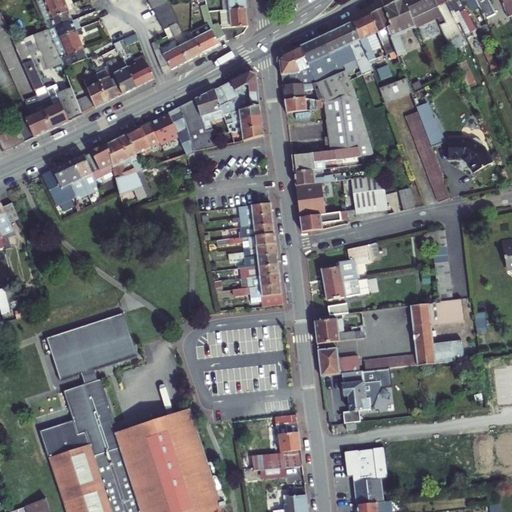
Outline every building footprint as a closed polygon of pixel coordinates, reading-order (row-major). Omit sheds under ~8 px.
[(51,19),(43,0),(37,3),(44,21),(51,19)] [(43,0),(51,19),(68,12),(65,7),(62,0),(43,0)] [(176,0),(146,0),(152,10),(169,2),(177,1),(176,0)] [(228,0),(221,0),(223,11),(229,11),(228,0)] [(228,0),(229,11),(246,9),(244,0),(228,0)] [(387,28),(390,37),(398,34),(399,36),(416,29),(404,0),(401,0),(393,4),(383,9),(389,24),(386,25),(387,28)] [(436,7),(432,0),(404,0),(416,29),(441,16),(436,7)] [(460,12),(465,9),(461,2),(460,0),(450,0),(448,2),(455,14),(460,12)] [(479,8),(474,0),(467,0),(473,11),(479,8)] [(496,14),(488,0),(474,0),(479,8),(485,20),(496,14)] [(510,16),(511,15),(511,1),(511,0),(500,0),(508,17),(510,16)] [(175,16),(169,2),(152,10),(160,24),(175,16)] [(455,14),(448,2),(436,7),(441,16),(445,23),(439,26),(451,52),(464,47),(461,42),(464,41),(457,26),(459,24),(455,14)] [(200,7),(205,25),(191,33),(193,36),(202,55),(219,46),(216,41),(225,37),(221,30),(218,24),(212,26),(208,13),(206,6),(200,7)] [(223,11),(219,12),(221,30),(247,27),(246,9),(229,11),(223,11)] [(370,15),(377,33),(387,28),(386,25),(389,24),(383,9),(376,12),(370,15)] [(465,9),(460,12),(470,33),(470,34),(476,31),(465,9)] [(68,12),(51,19),(54,28),(71,21),(69,16),(68,12)] [(470,33),(460,12),(455,14),(459,24),(465,35),(470,33)] [(352,23),(360,41),(375,34),(377,33),(370,15),(360,20),(352,23)] [(175,16),(160,24),(164,31),(169,28),(176,24),(178,23),(175,16)] [(48,31),(54,28),(51,19),(44,21),(48,30),(48,31)] [(71,21),(75,31),(80,29),(77,22),(76,20),(71,21)] [(71,21),(54,28),(59,37),(75,31),(71,21)] [(343,28),(350,45),(360,41),(352,23),(347,25),(343,28)] [(180,33),(176,24),(169,28),(174,37),(180,33)] [(52,40),(59,37),(54,28),(48,31),(52,40)] [(174,37),(169,28),(164,31),(167,37),(170,43),(175,40),(174,37)] [(321,38),(328,54),(350,45),(343,28),(331,33),(321,38)] [(390,37),(387,28),(377,33),(386,56),(389,55),(391,60),(397,58),(397,57),(390,37)] [(0,40),(10,36),(8,30),(0,33),(0,40)] [(48,30),(24,40),(37,72),(62,63),(60,59),(52,40),(48,31),(48,30)] [(59,37),(66,56),(83,50),(78,38),(75,31),(59,37)] [(136,34),(124,39),(127,46),(139,41),(136,34)] [(375,34),(360,41),(369,63),(376,60),(372,53),(380,49),(375,34)] [(405,51),(399,36),(398,34),(390,37),(397,57),(403,55),(402,52),(405,51)] [(0,47),(13,42),(10,36),(0,40),(0,47)] [(202,55),(193,36),(191,37),(193,41),(179,48),(187,62),(202,55)] [(66,56),(59,37),(52,40),(60,59),(66,56)] [(305,57),(308,64),(328,54),(321,38),(310,43),(300,48),(305,57)] [(31,84),(34,89),(43,86),(37,72),(24,40),(14,44),(16,48),(18,54),(21,60),(24,66),(26,72),(29,78),(31,84)] [(177,44),(175,40),(170,43),(159,48),(163,56),(177,49),(175,45),(177,44)] [(123,50),(119,41),(113,44),(117,53),(118,52),(120,51),(123,50)] [(369,63),(360,41),(350,45),(356,60),(363,76),(373,72),(369,63)] [(16,48),(14,44),(13,42),(0,47),(0,49),(2,54),(16,48)] [(179,48),(177,44),(175,45),(177,49),(163,56),(159,48),(157,42),(151,44),(160,69),(168,66),(171,71),(187,62),(179,48)] [(328,54),(338,75),(345,72),(343,66),(356,60),(350,45),(328,54)] [(5,60),(18,54),(16,48),(2,54),(5,60)] [(296,61),(305,57),(300,48),(290,52),(283,56),(279,63),(281,75),(295,73),(300,71),(296,61)] [(66,56),(60,59),(62,63),(64,68),(87,59),(85,54),(83,50),(66,56)] [(488,51),(486,52),(483,53),(493,74),(498,71),(488,51)] [(7,66),(21,60),(18,54),(5,60),(7,66)] [(338,75),(328,54),(308,64),(309,67),(317,85),(338,75)] [(143,55),(125,63),(126,65),(135,88),(145,84),(154,79),(143,55)] [(308,64),(305,57),(296,61),(300,71),(309,67),(308,64)] [(113,71),(126,65),(125,63),(124,60),(122,61),(117,64),(115,59),(105,63),(107,66),(110,65),(113,71)] [(10,72),(24,66),(21,60),(7,66),(10,72)] [(465,62),(457,66),(467,87),(475,84),(465,62)] [(135,88),(126,65),(113,71),(122,95),(129,92),(135,88)] [(13,78),(26,72),(24,66),(10,72),(13,78)] [(392,76),(388,66),(377,71),(382,81),(392,76)] [(317,85),(309,67),(300,71),(295,73),(281,75),(282,86),(303,85),(312,85),(317,85)] [(109,76),(105,69),(96,73),(97,75),(99,80),(109,76)] [(15,84),(29,78),(26,72),(13,78),(15,84)] [(239,111),(259,107),(256,76),(252,74),(249,72),(214,90),(221,110),(223,115),(239,111)] [(354,92),(345,72),(338,75),(347,95),(359,148),(361,157),(373,155),(354,92)] [(85,86),(99,80),(97,75),(84,82),(85,86)] [(338,75),(317,85),(312,85),(314,90),(315,94),(317,101),(323,102),(324,108),(330,152),(359,148),(347,95),(338,75)] [(109,76),(99,80),(108,103),(113,100),(119,97),(115,90),(109,76)] [(31,84),(29,78),(15,84),(18,90),(31,84)] [(108,103),(99,80),(85,86),(89,96),(95,109),(102,106),(108,103)] [(411,94),(406,80),(391,85),(396,99),(411,94)] [(422,87),(419,82),(412,85),(414,91),(422,87)] [(31,84),(18,90),(20,96),(34,90),(34,89),(31,84)] [(59,91),(56,84),(46,89),(50,100),(58,96),(56,92),(59,91)] [(43,86),(34,89),(34,90),(37,96),(43,110),(60,102),(58,96),(50,100),(46,89),(44,85),(43,86)] [(305,99),(305,96),(304,91),(303,85),(282,86),(283,93),(284,101),(305,99)] [(396,99),(391,85),(379,89),(384,104),(396,99)] [(76,101),(71,87),(59,91),(56,92),(58,96),(60,102),(69,122),(82,116),(76,101)] [(34,90),(20,96),(23,102),(25,101),(37,96),(34,90)] [(196,99),(201,116),(221,110),(214,90),(196,99)] [(31,115),(43,110),(37,96),(25,101),(31,115)] [(82,116),(95,109),(89,96),(76,101),(82,116)] [(201,116),(196,99),(185,105),(181,107),(195,152),(217,148),(211,129),(206,131),(201,116)] [(286,114),(307,112),(305,99),(284,101),(285,107),(286,114)] [(317,101),(305,99),(307,112),(317,111),(317,109),(324,108),(323,102),(317,101)] [(60,102),(43,110),(52,131),(60,127),(69,123),(69,122),(60,102)] [(435,119),(428,104),(416,108),(418,113),(421,121),(424,128),(427,136),(430,144),(432,149),(445,143),(437,120),(435,119)] [(195,152),(181,107),(168,114),(177,133),(176,133),(176,134),(178,139),(186,156),(195,153),(195,152)] [(259,107),(239,111),(241,131),(243,142),(263,136),(262,129),(261,120),(260,111),(259,107)] [(52,131),(43,110),(31,115),(25,118),(34,138),(43,134),(52,131)] [(223,115),(221,110),(201,116),(206,131),(211,129),(209,122),(224,117),(223,115)] [(234,133),(241,131),(239,111),(223,115),(224,117),(229,131),(234,130),(234,133)] [(421,121),(418,113),(406,117),(409,125),(421,121)] [(157,120),(150,124),(159,142),(176,134),(176,133),(177,133),(168,114),(159,118),(160,119),(157,120)] [(34,138),(25,118),(12,123),(15,129),(18,128),(25,142),(34,138)] [(424,128),(421,121),(409,125),(412,133),(424,128)] [(9,132),(4,123),(0,124),(0,136),(4,134),(9,132)] [(141,128),(150,147),(159,142),(150,124),(150,123),(141,128)] [(25,142),(18,128),(15,129),(11,131),(18,146),(25,142)] [(151,148),(150,147),(141,128),(138,129),(126,135),(135,155),(151,148)] [(427,136),(424,128),(412,133),(415,141),(427,136)] [(11,131),(9,132),(4,134),(11,149),(18,146),(11,131)] [(243,142),(241,131),(234,133),(232,134),(234,144),(243,142)] [(11,149),(4,134),(0,136),(0,145),(4,152),(11,149)] [(112,165),(112,167),(136,156),(135,155),(126,135),(116,141),(107,145),(112,165)] [(430,144),(427,136),(415,141),(418,149),(430,144)] [(448,139),(448,161),(462,161),(468,165),(473,174),(492,164),(484,149),(482,148),(483,147),(482,143),(475,140),(472,140),(471,143),(467,141),(468,139),(448,139)] [(432,149),(430,144),(418,149),(420,156),(433,152),(432,149)] [(95,151),(91,153),(99,169),(100,171),(112,165),(107,145),(95,151)] [(313,154),(314,163),(324,162),(361,157),(359,148),(330,152),(313,154)] [(436,160),(433,152),(420,156),(423,164),(436,160)] [(84,157),(91,172),(99,169),(91,153),(84,157)] [(294,174),(315,171),(314,163),(313,154),(292,157),(293,166),(294,174)] [(113,171),(115,180),(136,173),(143,170),(136,156),(112,167),(113,171)] [(73,162),(81,179),(92,174),(91,172),(84,157),(78,159),(73,162)] [(438,168),(436,160),(423,164),(426,172),(438,168)] [(63,166),(71,184),(81,179),(73,162),(68,164),(63,166)] [(324,162),(314,163),(315,171),(323,170),(325,170),(324,162)] [(100,171),(99,169),(91,172),(92,174),(94,180),(113,171),(112,167),(112,165),(100,171)] [(53,171),(41,176),(56,206),(76,197),(75,192),(71,184),(63,166),(53,171)] [(441,175),(438,168),(426,172),(429,180),(441,175)] [(315,171),(317,185),(322,184),(344,181),(344,177),(333,179),(332,176),(331,177),(331,176),(324,177),(323,170),(315,171)] [(296,187),(317,185),(315,171),(294,174),(295,180),(296,187)] [(134,191),(142,187),(136,173),(115,180),(119,193),(120,197),(134,191)] [(94,180),(92,174),(81,179),(88,195),(99,191),(94,180)] [(379,175),(362,178),(368,213),(387,210),(385,195),(379,175)] [(444,183),(441,175),(429,180),(432,188),(444,184),(444,183)] [(355,211),(356,215),(368,213),(362,178),(351,180),(355,211)] [(88,195),(81,179),(71,184),(75,192),(76,197),(76,201),(88,195)] [(321,216),(325,215),(322,184),(317,185),(296,187),(297,201),(300,219),(321,216)] [(447,191),(444,184),(432,188),(435,196),(447,191)] [(142,187),(134,191),(138,200),(138,201),(147,197),(142,187)] [(409,189),(399,192),(403,211),(414,209),(409,189)] [(450,199),(447,191),(435,196),(438,204),(450,199)] [(10,224),(19,219),(12,204),(3,208),(5,213),(10,224)] [(271,204),(251,206),(252,217),(272,215),(272,209),(271,204)] [(240,218),(252,217),(251,206),(238,208),(239,215),(240,218)] [(325,215),(321,216),(322,224),(341,222),(341,221),(346,220),(347,220),(347,216),(346,212),(325,215)] [(0,233),(2,237),(4,236),(14,232),(10,224),(5,213),(0,215),(0,233)] [(272,215),(252,217),(253,227),(273,225),(273,219),(272,215)] [(323,230),(322,224),(321,216),(300,219),(301,225),(302,233),(323,230)] [(252,217),(240,218),(240,223),(241,228),(253,227),(252,217)] [(273,225),(253,227),(255,237),(275,235),(274,229),(273,225)] [(255,237),(253,227),(241,228),(240,229),(241,234),(239,234),(239,235),(231,236),(232,240),(242,238),(255,237)] [(431,241),(445,239),(445,231),(430,232),(431,241)] [(275,235),(255,237),(256,247),(276,245),(275,240),(275,235)] [(4,236),(2,237),(4,247),(6,250),(11,249),(8,238),(5,239),(4,236)] [(256,247),(255,237),(242,238),(243,244),(243,248),(256,247)] [(218,247),(243,244),(242,238),(232,240),(229,240),(217,241),(218,247)] [(446,247),(445,239),(431,241),(432,249),(446,247)] [(511,241),(511,240),(501,242),(504,257),(504,260),(505,260),(506,268),(511,266),(511,241)] [(370,261),(381,259),(378,244),(367,246),(370,261)] [(276,245),(256,247),(257,257),(277,255),(276,250),(276,245)] [(353,259),(355,265),(370,261),(367,246),(347,250),(349,260),(353,259)] [(244,253),(245,259),(257,257),(256,247),(243,248),(244,253)] [(433,257),(447,256),(446,247),(432,249),(433,257)] [(277,255),(257,257),(258,267),(278,265),(277,259),(277,255)] [(448,262),(447,256),(433,257),(434,264),(448,262)] [(258,267),(257,257),(245,259),(246,266),(238,267),(238,269),(240,269),(246,269),(258,267)] [(357,281),(355,265),(353,259),(349,260),(348,260),(348,261),(339,263),(340,268),(342,283),(357,281)] [(435,270),(449,269),(448,262),(434,264),(434,268),(435,270)] [(278,265),(258,267),(259,277),(279,275),(279,269),(278,265)] [(259,277),(258,267),(246,269),(240,269),(241,279),(247,279),(259,277)] [(322,286),(342,283),(340,268),(321,270),(323,280),(324,283),(321,284),(322,286)] [(430,284),(430,274),(422,275),(423,284),(430,284)] [(279,275),(259,277),(261,287),(281,285),(280,280),(279,275)] [(436,285),(450,284),(449,275),(435,277),(436,285)] [(247,279),(248,289),(249,288),(261,287),(259,277),(247,279)] [(367,279),(358,280),(361,296),(370,294),(367,279)] [(361,296),(358,280),(357,281),(342,283),(345,298),(361,296)] [(345,298),(342,283),(322,286),(322,289),(325,289),(325,292),(327,301),(345,298)] [(437,293),(451,292),(450,284),(436,285),(437,293)] [(281,285),(261,287),(262,297),(282,295),(281,290),(281,285)] [(261,287),(249,288),(250,295),(251,303),(262,302),(262,297),(261,287)] [(438,302),(452,301),(451,292),(437,293),(438,302)] [(283,305),(282,295),(262,297),(262,302),(263,307),(283,305)] [(438,304),(410,307),(416,355),(417,367),(464,362),(462,341),(433,344),(431,326),(465,322),(462,299),(452,301),(438,302),(438,304)] [(329,316),(348,314),(346,304),(328,308),(329,316)] [(22,310),(15,312),(17,319),(24,317),(22,310)] [(222,511),(189,410),(116,434),(113,424),(116,423),(102,379),(98,380),(95,371),(138,357),(134,343),(124,313),(47,338),(61,382),(82,375),(85,384),(64,391),(74,420),(40,431),(49,459),(50,458),(67,511),(222,511)] [(477,334),(487,333),(485,316),(475,317),(477,334)] [(317,345),(341,342),(339,334),(338,318),(314,321),(314,323),(315,334),(317,345)] [(341,342),(355,341),(354,335),(354,332),(339,334),(341,342)] [(321,378),(340,376),(338,359),(337,349),(318,351),(319,363),(321,378)] [(416,355),(364,361),(365,373),(390,370),(417,367),(416,355)] [(338,359),(340,376),(342,375),(360,373),(358,357),(338,359)] [(365,373),(363,373),(364,380),(366,399),(370,399),(371,407),(373,407),(380,389),(392,388),(390,370),(365,373)] [(343,383),(364,380),(363,373),(360,373),(342,375),(343,383)] [(349,400),(350,412),(359,411),(371,410),(371,407),(370,399),(366,399),(364,380),(343,383),(345,397),(349,397),(349,400)] [(361,423),(359,411),(350,412),(343,413),(344,424),(361,423)] [(281,435),(298,433),(298,426),(280,428),(281,435)] [(280,435),(282,453),(300,451),(299,442),(298,433),(281,435),(280,435)] [(258,456),(267,455),(265,437),(256,438),(258,456)] [(358,476),(359,482),(381,479),(388,479),(384,448),(343,452),(346,477),(353,477),(358,476)] [(282,453),(267,455),(258,456),(252,456),(253,472),(260,471),(285,469),(302,467),(300,451),(282,453)] [(286,477),(285,469),(260,471),(261,480),(286,477)] [(381,479),(359,482),(354,483),(357,506),(375,504),(384,503),(381,479)] [(289,489),(290,498),(306,496),(305,492),(305,488),(289,489)] [(285,511),(307,511),(306,496),(290,498),(290,505),(285,506),(285,511)] [(50,511),(46,500),(26,507),(27,511),(50,511)] [(384,503),(375,504),(376,511),(392,511),(391,502),(384,503)]
